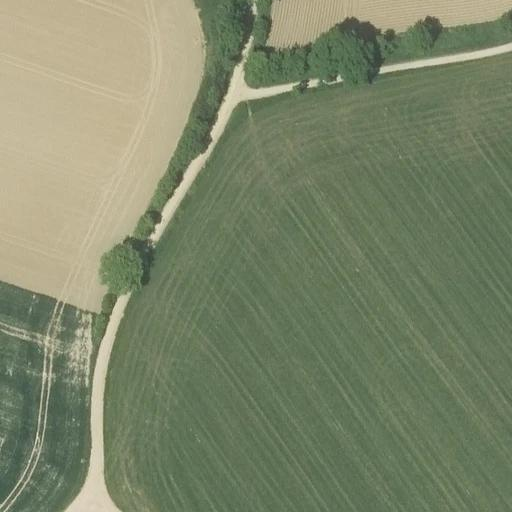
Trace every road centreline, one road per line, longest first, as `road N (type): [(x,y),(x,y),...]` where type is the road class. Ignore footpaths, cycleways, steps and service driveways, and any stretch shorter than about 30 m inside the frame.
road 1 (track): [(100,498),(93,405),(114,303),(231,96)]
road 2 (track): [(231,96),(511,46)]
